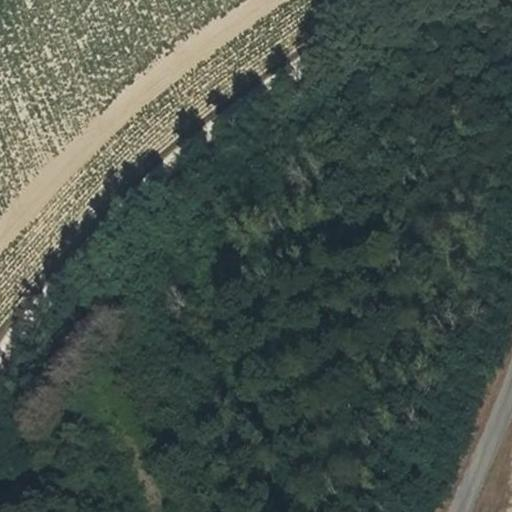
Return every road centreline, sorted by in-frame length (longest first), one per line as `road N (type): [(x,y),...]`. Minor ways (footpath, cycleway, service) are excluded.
road 1 (track): [(394,0),(210,130),(66,268),(0,355)]
road 2 (unclassified): [(456,511),(511,383)]
